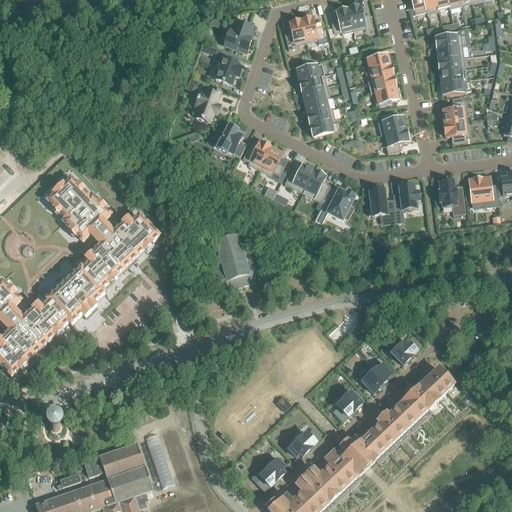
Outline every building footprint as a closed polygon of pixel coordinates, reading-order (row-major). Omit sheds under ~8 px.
[(408,5),(412,18),(426,15),(427,17),(425,10),(423,0),(410,0),(412,4),(408,5)] [(437,10),(434,0),(423,0),(425,10),(427,17),(438,14),(438,12),(437,10)] [(448,7),(446,0),(434,0),(437,10),(438,12),(449,9),(448,7)] [(459,4),(458,0),(446,0),(448,7),(449,9),(449,12),(460,9),(459,4)] [(471,6),(470,1),(469,0),(458,0),(459,4),(460,9),(471,6)] [(362,18),(360,8),(348,11),(353,34),(365,31),(365,34),(373,32),(370,17),(362,18)] [(331,26),(334,36),(341,35),(341,37),(353,34),(348,11),(347,9),(335,12),(338,24),(331,26)] [(300,21),(301,23),(306,43),(306,46),(325,41),(324,39),(322,28),(315,30),(312,20),(312,18),(300,21)] [(306,46),(306,43),(301,23),(300,21),(289,23),(289,26),(292,36),(285,37),(287,48),(288,52),(295,51),(295,48),(306,46)] [(245,56),(251,40),(248,38),(251,30),(235,25),(232,33),(229,32),(224,49),(245,56)] [(456,37),(435,40),(437,52),(458,49),(462,49),(461,37),(456,37)] [(206,55),(208,48),(202,46),(200,53),(206,55)] [(437,52),(438,63),(464,60),(462,49),(458,49),(437,52)] [(240,67),(237,66),(239,60),(223,55),(220,62),(223,63),(216,83),(233,88),(236,79),(240,80),(243,71),(240,69),(240,67)] [(370,73),(390,68),(387,57),(367,62),(365,62),(367,74),(370,73)] [(464,60),(438,63),(439,69),(438,69),(439,74),(465,71),(464,60)] [(299,84),(324,78),(321,66),(296,72),(297,76),(299,84)] [(368,85),(372,84),(393,79),(391,74),(392,74),(391,68),(390,68),(370,73),(367,74),(365,74),(368,85)] [(439,74),(441,86),(462,83),(464,83),(466,83),(465,71),(439,74)] [(299,84),(302,95),(322,90),(327,89),(324,78),(299,84)] [(373,96),(375,95),(395,90),(393,79),(372,84),(368,85),(370,96),(373,96)] [(195,88),(197,89),(199,83),(191,81),(188,88),(194,90),(195,88)] [(462,83),(441,86),(442,98),(463,95),(465,95),(464,83),(462,83)] [(209,125),(213,115),(216,116),(220,108),(216,106),(218,101),(220,94),(204,88),(202,95),(201,95),(199,101),(198,100),(197,103),(198,103),(196,109),(199,110),(195,119),(209,125)] [(327,89),(322,90),(302,95),(305,106),(327,101),(330,100),(327,89)] [(398,102),(395,91),(373,96),(376,108),(398,102)] [(327,101),(305,106),(307,117),(330,112),(327,101)] [(452,112),(442,113),(444,126),(467,123),(464,103),(451,105),(452,112)] [(309,123),(310,128),(330,123),(335,122),(333,111),(330,112),(307,117),(306,117),(308,123),(309,123)] [(395,114),(380,117),(382,124),(377,126),(381,138),(385,137),(406,132),(405,131),(402,119),(397,121),(395,114)] [(0,157),(18,140),(7,130),(10,128),(5,123),(3,125),(0,122),(0,157)] [(333,135),(330,123),(310,128),(313,140),(333,135)] [(466,137),(469,137),(467,123),(444,126),(444,128),(445,138),(445,140),(451,139),(452,146),(467,144),(466,137)] [(506,126),(503,137),(508,139),(506,144),(511,145),(511,127),(506,126)] [(229,129),(222,141),(218,139),(213,149),(226,155),(227,154),(239,160),(245,150),(238,147),(243,138),(237,135),(238,134),(237,133),(238,131),(231,128),(230,129),(229,129)] [(408,130),(405,131),(406,132),(385,137),(388,148),(386,149),(388,157),(400,154),(399,147),(411,144),(408,130)] [(259,173),(271,150),(269,149),(270,148),(263,144),(262,146),(260,144),(257,149),(251,146),(243,162),(249,165),(248,167),(259,173)] [(286,165),(280,161),(282,156),(271,150),(259,173),(270,179),(273,175),(279,178),(286,165)] [(284,186),(302,196),(314,173),(303,167),(300,172),(294,169),(284,186)] [(302,196),(320,205),(330,188),(323,185),(326,179),(314,173),(302,196)] [(502,188),(497,189),(498,197),(503,197),(503,198),(511,197),(511,176),(507,177),(508,180),(501,180),(501,183),(502,188)] [(493,205),(496,205),(495,198),(492,198),(490,182),(483,183),(482,180),(469,181),(472,207),(484,205),(485,210),(493,209),(493,205)] [(0,323),(0,324),(1,324),(3,326),(4,327),(7,331),(10,334),(6,338),(6,339),(2,344),(1,343),(0,343),(0,366),(0,367),(1,368),(0,369),(11,380),(19,373),(22,376),(29,369),(26,366),(34,358),(37,356),(38,355),(43,350),(44,349),(47,347),(55,339),(57,342),(65,335),(62,332),(69,326),(71,329),(72,329),(72,328),(82,318),(85,321),(86,321),(97,311),(97,310),(94,307),(104,298),(105,297),(102,294),(109,287),(112,290),(119,283),(116,281),(116,280),(124,273),(127,270),(128,269),(132,265),(134,264),(136,261),(144,253),(147,256),(154,250),(151,247),(159,239),(157,237),(148,228),(139,219),(131,226),(128,222),(123,227),(123,228),(118,232),(113,236),(110,233),(107,229),(106,228),(104,226),(103,225),(110,219),(104,212),(107,209),(101,203),(99,205),(92,198),(90,200),(86,197),(84,194),(86,192),(80,186),(77,188),(71,182),(70,183),(64,188),(61,185),(52,194),(55,197),(48,203),(54,210),(52,213),(57,219),(60,217),(66,223),(63,225),(70,232),(68,235),(74,241),(76,238),(82,244),(83,245),(91,238),(93,240),(95,242),(96,244),(101,248),(96,253),(91,258),(86,262),(89,266),(83,272),(82,273),(81,272),(77,268),(76,269),(45,299),(44,300),(48,304),(49,305),(48,305),(41,312),(38,308),(33,313),(34,313),(29,318),(28,317),(23,322),(19,318),(17,316),(15,314),(13,312),(21,304),(14,297),(17,295),(11,288),(9,291),(2,284),(0,285),(0,323)] [(440,193),(438,193),(440,205),(442,205),(442,210),(452,209),(452,211),(453,218),(465,216),(462,191),(455,191),(454,183),(451,184),(451,182),(442,183),(442,185),(439,185),(440,193)] [(320,211),(326,214),(328,210),(343,218),(344,215),(348,217),(355,205),(351,203),(355,195),(354,194),(355,192),(348,189),(347,190),(339,186),(335,195),(332,199),(327,196),(320,211)] [(414,188),(398,190),(399,196),(392,197),(394,212),(401,211),(401,213),(417,211),(416,204),(419,204),(418,194),(415,194),(414,188)] [(272,201),(276,193),(268,189),(264,197),(272,201)] [(384,192),(382,192),(381,189),(371,191),(372,193),(369,194),(370,208),(367,209),(368,218),(371,217),(372,219),(387,217),(388,227),(396,226),(393,202),(392,202),(393,204),(386,205),(384,192)] [(276,196),(273,201),(278,204),(281,199),(276,196)] [(214,244),(222,271),(214,273),(220,295),(261,283),(255,261),(254,261),(251,249),(243,251),(238,237),(214,244)] [(406,343),(400,348),(396,344),(389,351),(393,355),(392,356),(403,367),(416,355),(415,354),(421,348),(412,338),(406,344),(406,343)] [(373,395),(387,383),(386,382),(392,376),(383,367),(382,366),(377,362),(360,378),(364,382),(362,384),(373,395)] [(376,429),(360,444),(355,438),(351,442),(349,439),(343,445),(339,449),(341,451),(336,456),(333,453),(323,462),(329,468),(319,477),(313,471),(296,488),(302,494),(293,503),(286,497),(277,506),(274,503),(266,510),(268,511),(323,511),(357,480),(368,470),(377,461),(433,408),(446,396),(454,387),(438,371),(409,398),(407,396),(402,400),(404,403),(385,421),(383,419),(374,427),(376,429)] [(347,418),(348,419),(362,406),(351,394),(350,395),(346,391),(339,398),(343,402),(337,408),(338,408),(332,414),(342,424),(347,418)] [(288,408),(286,405),(285,404),(281,400),(278,403),(278,404),(276,406),(285,414),(290,409),(288,408)] [(56,422),(55,422),(54,422),(53,423),(52,423),(51,424),(50,424),(49,425),(49,426),(48,427),(48,428),(48,429),(48,430),(48,431),(48,432),(48,433),(49,434),(49,435),(50,436),(51,437),(52,437),(53,438),(54,438),(55,438),(56,438),(57,438),(58,437),(59,437),(60,436),(61,436),(62,435),(62,434),(63,433),(63,432),(63,431),(63,430),(63,428),(63,427),(62,426),(62,425),(61,425),(60,424),(59,423),(58,423),(57,422),(56,422)] [(287,446),(291,450),(289,452),(296,459),(299,456),(302,459),(316,446),(315,445),(321,439),(313,431),(307,436),(306,435),(298,443),(294,439),(287,446)] [(154,434),(142,438),(159,487),(171,483),(154,434)] [(141,511),(147,510),(145,505),(148,504),(146,496),(153,494),(136,445),(99,458),(99,459),(90,462),(83,465),(88,480),(95,478),(105,475),(107,482),(35,506),(37,511),(101,511),(102,511),(141,511)] [(260,479),(261,479),(255,485),(264,494),(270,488),(270,489),(284,476),(281,473),(285,470),(278,462),(275,464),(272,460),(265,467),(269,471),(260,479)] [(233,478),(239,473),(233,468),(228,473),(233,478)] [(81,484),(80,483),(78,476),(69,479),(69,478),(60,482),(63,490),(81,484)]
